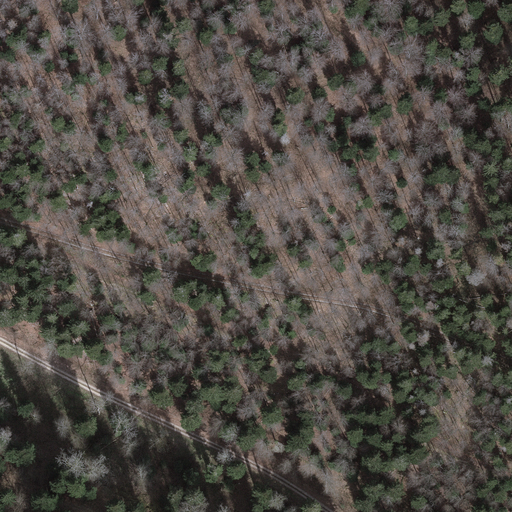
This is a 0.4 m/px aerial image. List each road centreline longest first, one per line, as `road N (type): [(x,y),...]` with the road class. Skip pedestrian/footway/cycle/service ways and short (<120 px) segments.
road 1 (track): [(19,223),(89,268),(303,359),(433,440),(511,478)]
road 2 (track): [(0,218),(152,265),(361,304),(511,364)]
road 3 (track): [(322,511),(249,462),(0,337)]
